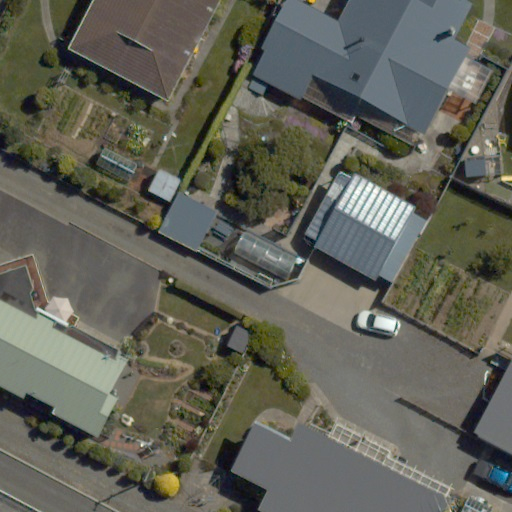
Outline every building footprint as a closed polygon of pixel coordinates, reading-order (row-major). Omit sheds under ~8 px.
[(241,8),(225,0),(118,0),(53,116),(149,170),(241,8)] [(308,148),(411,190),(456,83),(347,38),(322,96),(272,76),(240,153),(296,176),(308,148)] [(224,226),(184,201),(161,237),(201,262),(224,226)] [(409,272),(333,223),(292,288),(367,336),(409,272)] [(97,426),(0,384),(0,461),(69,491),(97,426)] [(511,511),(511,428),(507,426),(466,507),(477,511),(511,511)] [(304,511),(239,479),(222,511),(304,511)]
